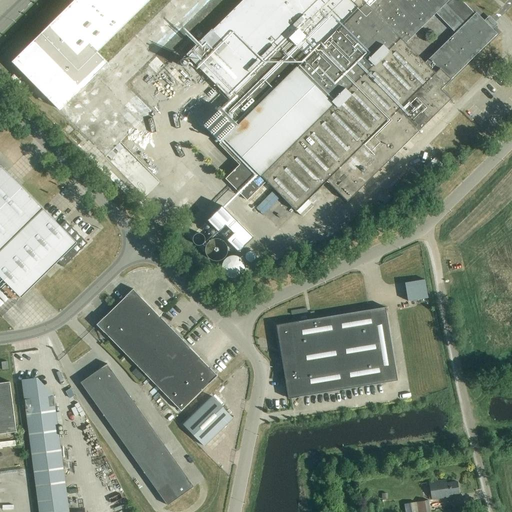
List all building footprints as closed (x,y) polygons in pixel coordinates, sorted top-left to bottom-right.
[(49,26),(12,62),(62,113),(109,62),(108,63),(98,53),(151,0),(243,0),(213,31),(212,30),(186,55),(230,99),(220,109),(237,126),(219,145),(239,165),(225,179),(247,201),(267,182),(296,212),(327,182),(347,202),(451,100),(442,91),(441,90),(497,34),(492,30),(484,21),(476,13),(475,14),(460,0),(77,0),(50,27),(49,26)] [(419,173),(428,182),(432,178),(435,181),(444,172),(443,172),(445,170),(441,165),(442,165),(435,158),(419,173)] [(60,226),(1,166),(0,166),(0,279),(1,278),(21,298),(58,262),(63,268),(88,244),(65,221),(60,226)] [(415,177),(411,181),(419,189),(422,185),(415,177)] [(392,197),(388,193),(380,201),(384,205),(392,197)] [(239,252),(253,238),(222,206),(208,220),(239,252)] [(425,280),(405,283),(408,302),(428,298),(425,280)] [(105,318),(104,317),(96,325),(104,333),(181,411),(210,384),(218,376),(210,368),(210,369),(189,348),(190,347),(161,318),(140,297),(141,297),(133,289),(125,297),(105,318)] [(276,326),(288,399),(299,397),(398,381),(385,307),(299,322),(276,326)] [(294,320),(310,319),(310,307),(293,308),(294,320)] [(193,487),(107,364),(81,383),(167,505),(193,487)] [(35,380),(23,381),(26,400),(24,400),(38,511),(68,511),(54,396),(38,398),(35,380)] [(0,383),(0,434),(16,432),(10,382),(0,383)] [(204,447),(233,418),(212,397),(183,425),(204,447)] [(446,480),(429,483),(432,500),(459,496),(457,482),(447,483),(446,480)] [(429,511),(428,501),(417,502),(418,511),(429,511)] [(417,511),(416,502),(403,504),(404,511),(417,511)]
